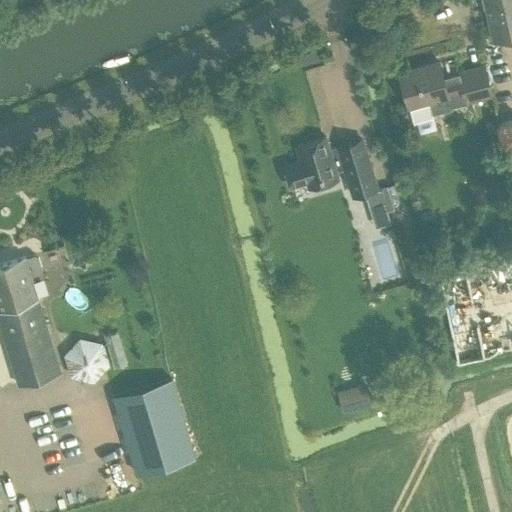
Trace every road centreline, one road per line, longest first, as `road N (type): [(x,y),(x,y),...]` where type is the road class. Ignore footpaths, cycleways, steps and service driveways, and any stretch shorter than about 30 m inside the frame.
road 1 (tertiary): [(320,0),(0,142)]
road 2 (track): [(494,511),(476,430),(487,408),(511,397)]
